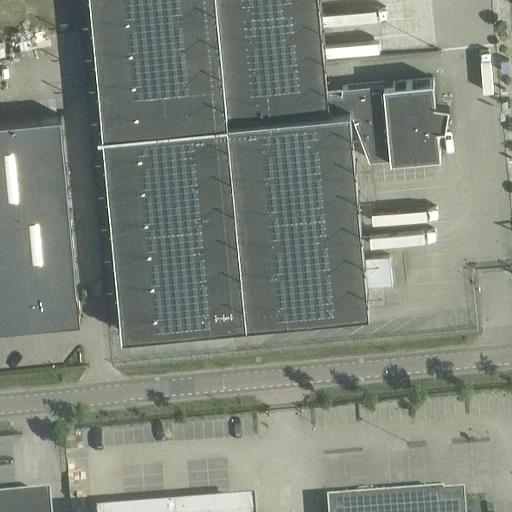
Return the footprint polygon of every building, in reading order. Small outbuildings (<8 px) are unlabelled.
[(90,0),(103,130),(98,130),(99,133),(103,133),(122,333),(247,320),(369,309),(351,114),(353,114),(369,159),(391,157),(391,158),(441,153),(438,123),(436,99),(434,78),(393,82),(393,81),(328,87),(319,0),(90,0)] [(450,101),(436,99),(438,123),(446,125),(450,101)] [(0,120),(0,327),(80,320),(61,115),(0,120)] [(390,255),(365,257),(368,286),(392,284),(390,255)] [(74,439),(73,429),(63,430),(64,440),(74,439)] [(434,496),(327,504),(328,511),(465,511),(464,496),(435,498),(434,496)] [(0,511),(52,511),(51,499),(0,503),(0,511)]
